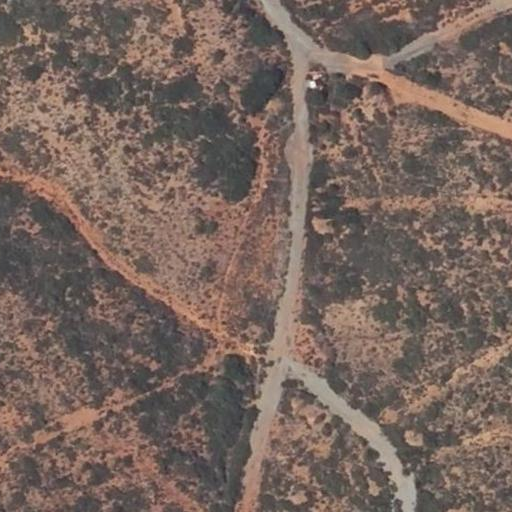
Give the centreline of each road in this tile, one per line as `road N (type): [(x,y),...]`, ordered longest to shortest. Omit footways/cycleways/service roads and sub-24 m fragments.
road 1 (track): [(247,511),(300,238),(291,24)]
road 2 (track): [(275,0),(313,43),(340,55),(384,55),(474,0)]
